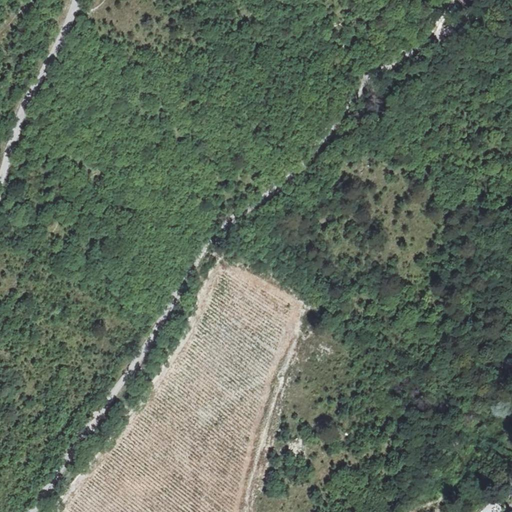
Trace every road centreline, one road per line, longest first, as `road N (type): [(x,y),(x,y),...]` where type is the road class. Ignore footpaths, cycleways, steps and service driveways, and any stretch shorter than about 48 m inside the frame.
road 1 (track): [(32,511),(208,238),(323,146),(371,77),(505,0)]
road 2 (track): [(76,0),(20,113),(0,179)]
